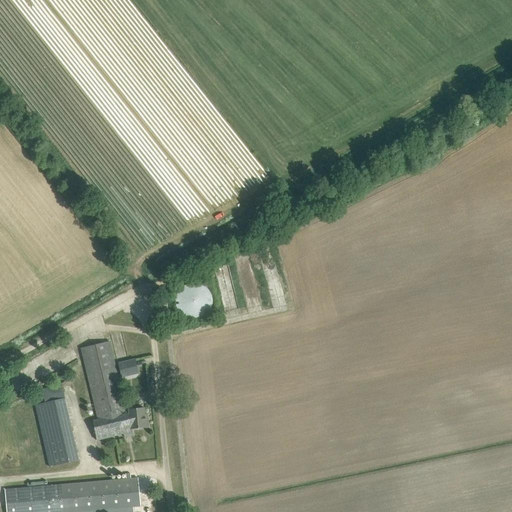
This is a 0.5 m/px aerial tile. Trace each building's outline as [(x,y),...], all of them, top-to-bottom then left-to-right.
[(196,283),(194,283),(192,283),(190,283),(188,284),(186,285),(185,285),(183,287),(181,288),(180,289),(179,291),(178,293),(177,295),(176,296),(176,298),(176,300),(176,302),(176,304),(176,306),(177,308),(178,310),(179,312),(180,314),(181,315),(183,316),(185,318),(186,318),(188,319),(190,320),(192,320),(194,320),(196,320),(198,320),(200,319),(202,319),(204,318),(206,316),(207,315),(208,314),(210,312),(211,310),(212,308),(212,307),(213,305),(213,303),(213,301),(213,298),(212,297),(212,295),(211,293),(210,291),(209,289),(207,288),(206,287),(204,285),(202,284),(200,284),(198,283),(196,283)] [(93,421),(97,440),(124,433),(125,436),(133,436),(133,429),(129,412),(126,412),(109,342),(82,348),(99,419),(93,421)] [(119,363),(122,377),(122,376),(121,372),(137,368),(138,373),(135,360),(119,363)] [(45,404),(35,406),(49,466),(78,460),(62,385),(42,389),(45,404)] [(129,412),(133,429),(149,427),(147,414),(145,414),(144,408),(129,409),(129,412)] [(45,454),(36,456),(35,450),(27,451),(28,457),(27,457),(29,467),(47,464),(45,454)] [(133,511),(133,507),(140,506),(138,478),(131,478),(130,473),(125,474),(126,479),(5,490),(6,511),(133,511)]
